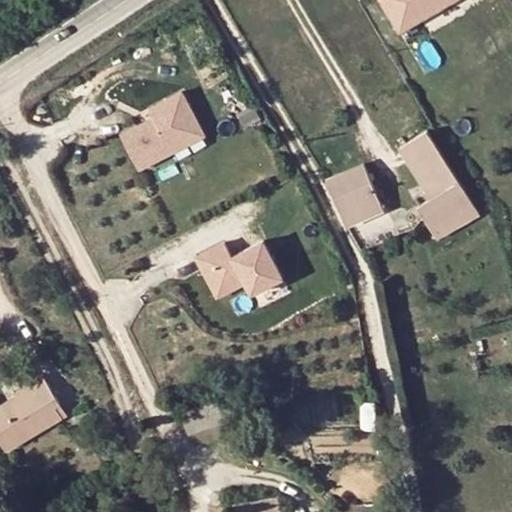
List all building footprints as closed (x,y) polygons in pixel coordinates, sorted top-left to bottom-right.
[(410,8),(417,21),(454,0),(382,0),(393,18),(410,8)] [(410,8),(393,18),(401,31),(417,21),(410,8)] [(121,130),(140,168),(210,134),(186,86),(149,104),(154,113),(121,130)] [(416,206),(436,237),(476,212),(425,129),(397,146),(430,197),(416,206)] [(362,162),(326,178),(346,223),(382,208),(362,162)] [(224,242),(197,255),(217,295),(246,281),(252,292),(282,277),(263,240),(231,256),(224,242)] [(14,394),(16,397),(45,380),(41,374),(12,391),(14,394)] [(0,439),(5,449),(64,413),(45,380),(16,397),(14,394),(0,403),(0,439)] [(227,396),(213,401),(221,426),(236,421),(227,396)] [(189,437),(221,426),(213,401),(180,412),(189,437)] [(26,483),(16,488),(27,507),(37,502),(26,483)] [(281,511),(277,492),(233,502),(234,511),(281,511)]
